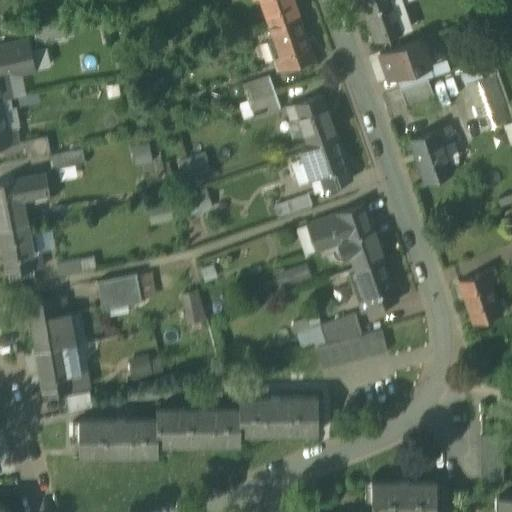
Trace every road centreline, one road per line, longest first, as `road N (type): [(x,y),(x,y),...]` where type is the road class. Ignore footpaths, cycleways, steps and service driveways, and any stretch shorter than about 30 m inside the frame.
road 1 (residential): [(331,0),(449,344),(445,370),(425,403),(378,433),(192,511)]
road 2 (residential): [(0,390),(39,511)]
